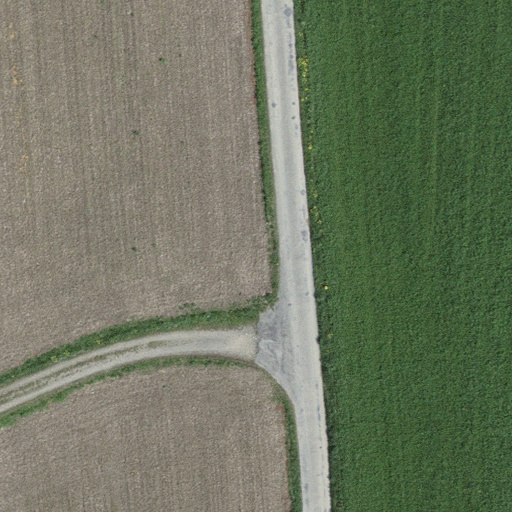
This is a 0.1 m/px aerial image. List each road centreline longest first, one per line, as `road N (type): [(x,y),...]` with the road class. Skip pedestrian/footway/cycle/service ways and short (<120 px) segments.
road 1 (track): [(320,511),(317,450),(293,334),(274,0)]
road 2 (track): [(293,334),(129,348),(0,400)]
